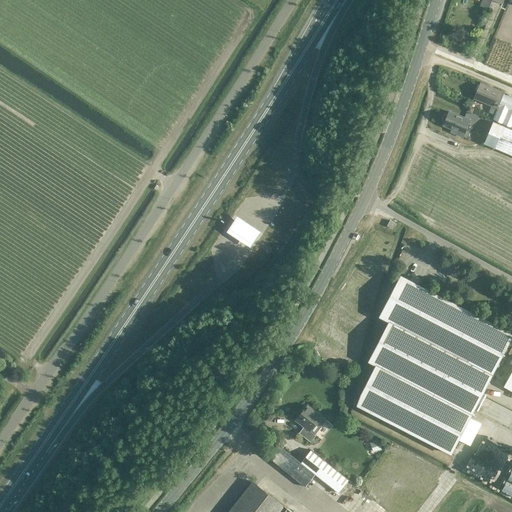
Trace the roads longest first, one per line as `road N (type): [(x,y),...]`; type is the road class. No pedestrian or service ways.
road 1 (tertiary): [(159,511),(286,347),(363,202),(438,0)]
road 2 (primary): [(335,0),(38,451)]
road 3 (unclassified): [(0,442),(291,0)]
road 4 (track): [(49,373),(27,358),(255,10),(239,0)]
road 5 (primary): [(38,451),(199,298)]
road 6 (track): [(174,184),(0,72)]
road 7 (primary): [(301,134),(339,0)]
